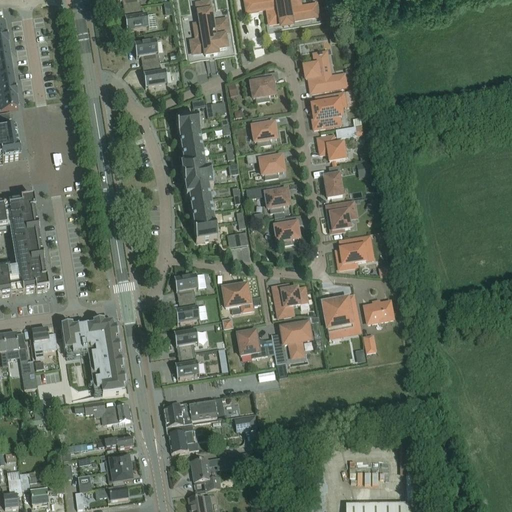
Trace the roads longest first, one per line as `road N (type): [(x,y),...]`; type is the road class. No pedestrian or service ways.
road 1 (residential): [(137,115),(282,61),(290,70),(320,252),(319,268),(308,276)]
road 2 (tertiary): [(126,309),(89,83)]
road 3 (tertiary): [(163,510),(126,309)]
road 4 (residential): [(52,177),(24,0)]
road 5 (residential): [(161,262),(163,188),(137,115)]
road 6 (residential): [(308,276),(161,262)]
road 7 (residential): [(75,316),(52,177)]
